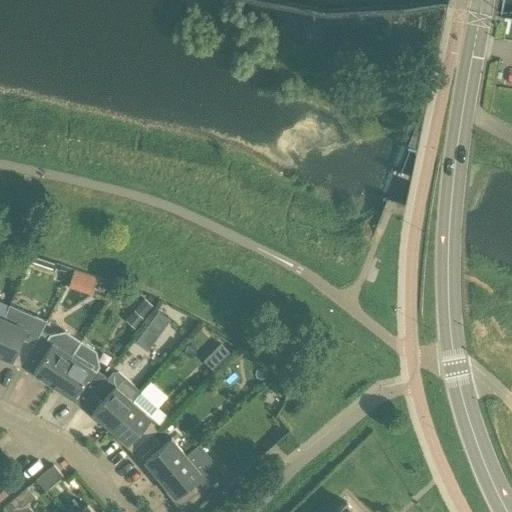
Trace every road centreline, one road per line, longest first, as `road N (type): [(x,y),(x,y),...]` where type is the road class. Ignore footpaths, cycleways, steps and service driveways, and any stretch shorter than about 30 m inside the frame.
road 1 (secondary): [(507,511),(464,411),(448,326),(451,187),(482,0)]
road 2 (residential): [(0,413),(78,453),(125,511)]
